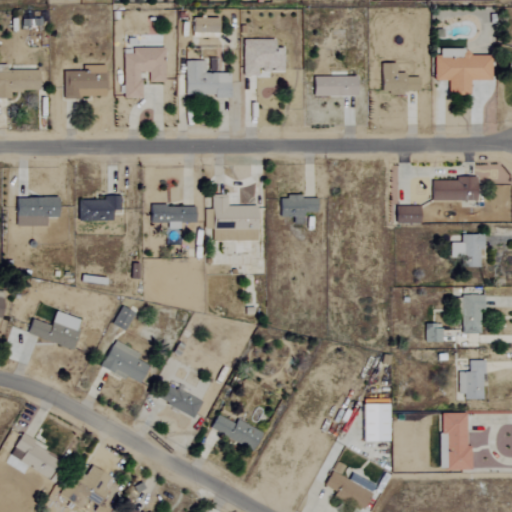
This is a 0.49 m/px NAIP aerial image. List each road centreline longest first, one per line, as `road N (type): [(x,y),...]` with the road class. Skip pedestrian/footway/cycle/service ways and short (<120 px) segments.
road 1 (residential): [(511,143),(0,147)]
road 2 (residential): [(264,511),(56,397),(0,377)]
